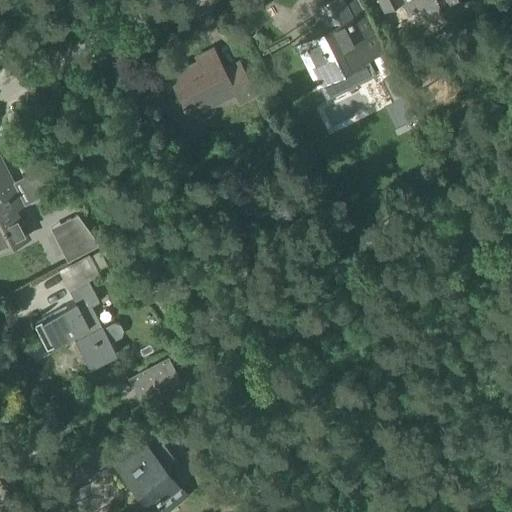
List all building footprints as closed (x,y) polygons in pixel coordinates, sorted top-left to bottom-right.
[(311,38),(298,45),(326,98),(375,72),(367,56),(369,55),(366,51),(381,43),(366,16),(354,22),(342,0),(332,0),(314,9),(323,25),(307,30),(311,38)] [(415,0),(427,22),(461,5),(458,0),(415,0)] [(168,78),(189,116),(234,93),(239,102),(255,94),(238,62),(223,70),(213,50),(194,59),(196,63),(168,78)] [(393,73),(379,80),(390,99),(403,92),(393,73)] [(0,249),(26,236),(12,209),(23,203),(0,159),(0,249)] [(38,208),(30,213),(49,240),(56,235),(38,208)] [(75,303),(33,325),(46,349),(72,335),(89,368),(116,354),(110,343),(120,338),(122,331),(119,325),(112,323),(102,328),(99,321),(91,306),(99,302),(87,280),(69,290),(75,303)] [(153,390),(155,395),(180,382),(167,357),(128,378),(138,397),(153,390)] [(186,403),(179,389),(158,400),(165,414),(186,403)] [(72,433),(76,440),(87,434),(83,427),(72,433)] [(107,455),(149,507),(177,485),(172,479),(182,471),(163,448),(154,455),(136,432),(107,455)] [(64,461),(61,463),(66,469),(77,483),(102,463),(91,449),(86,443),(64,461)]
